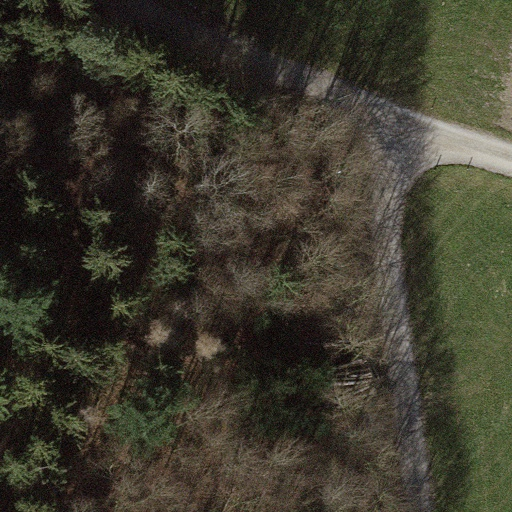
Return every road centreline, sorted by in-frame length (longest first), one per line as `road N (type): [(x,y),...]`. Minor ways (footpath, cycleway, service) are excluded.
road 1 (track): [(416,511),(386,191),(393,119)]
road 2 (track): [(113,0),(393,119)]
road 3 (track): [(393,119),(511,155)]
